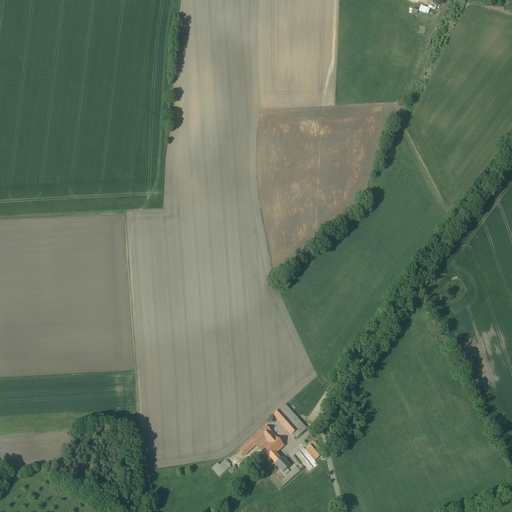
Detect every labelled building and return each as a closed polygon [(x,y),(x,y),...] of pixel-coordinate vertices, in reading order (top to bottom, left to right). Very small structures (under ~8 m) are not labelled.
[(434,13),(428,11),(429,9),(420,6),(418,12),(432,18),(434,13)] [(306,430),(284,406),(280,410),(298,430),(291,436),(294,439),(296,437),(297,439),(306,430)] [(298,430),(280,410),(273,416),(291,436),(298,430)] [(284,446),(266,427),(240,450),(245,456),(256,446),(259,450),(264,445),(266,447),(261,451),(269,460),(271,458),(275,454),(284,446)] [(315,443),(305,450),(315,461),(324,454),(315,443)] [(280,460),(275,454),(271,458),(276,464),(280,460)] [(252,463),(257,469),(264,464),(259,457),(252,463)] [(290,467),(282,458),(280,460),(276,464),(275,465),(283,473),(290,467)] [(225,461),(219,466),(218,464),(212,469),(219,477),(231,467),(225,461)]
